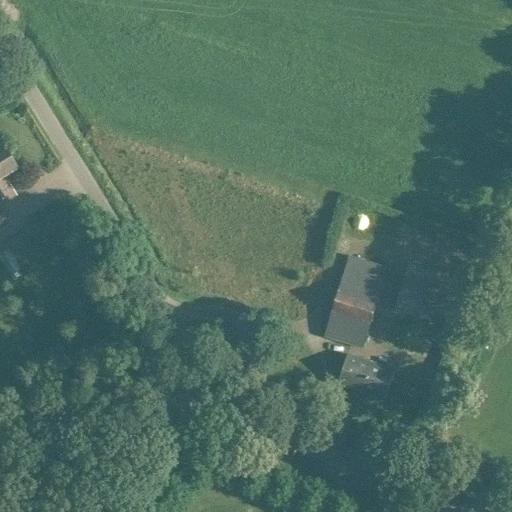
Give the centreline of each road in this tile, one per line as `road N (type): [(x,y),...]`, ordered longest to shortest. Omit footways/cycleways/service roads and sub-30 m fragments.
road 1 (residential): [(171,394),(177,355),(162,311),(0,37)]
road 2 (unclassified): [(421,511),(388,479),(216,405),(171,394)]
road 3 (unclassified): [(0,427),(139,393),(171,394)]
